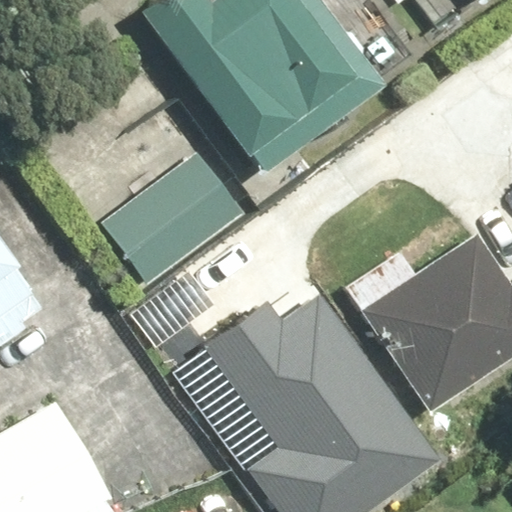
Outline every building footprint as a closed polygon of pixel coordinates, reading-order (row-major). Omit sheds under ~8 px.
[(329,0),(153,0),(146,5),(272,172),(391,83),(329,0)] [(418,181),(488,131),(452,80),(381,131),(418,181)] [(196,138),(93,213),(137,274),(241,198),(196,138)] [(511,224),(496,204),(360,306),(440,412),(511,357),(511,224)] [(0,336),(54,298),(0,220),(0,336)] [(264,292),(204,336),(273,432),(244,453),(286,511),(339,511),(434,444),(316,283),(278,311),(264,292)] [(29,408),(0,424),(0,511),(66,511),(83,503),(29,408)]
